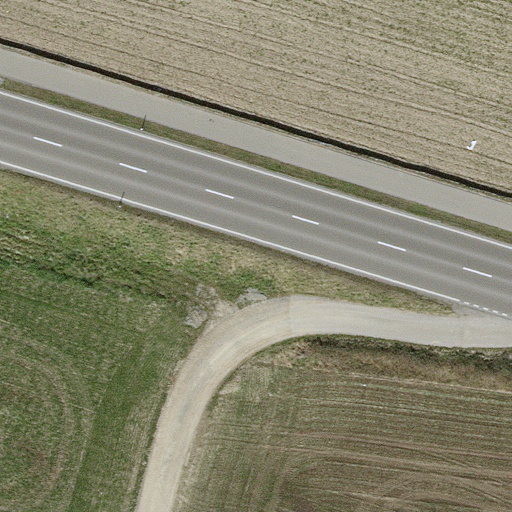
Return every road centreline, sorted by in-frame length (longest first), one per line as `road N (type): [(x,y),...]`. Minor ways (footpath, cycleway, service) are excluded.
road 1 (secondary): [(0,126),(511,281)]
road 2 (track): [(156,511),(186,401),(243,328),(332,321),(511,338)]
